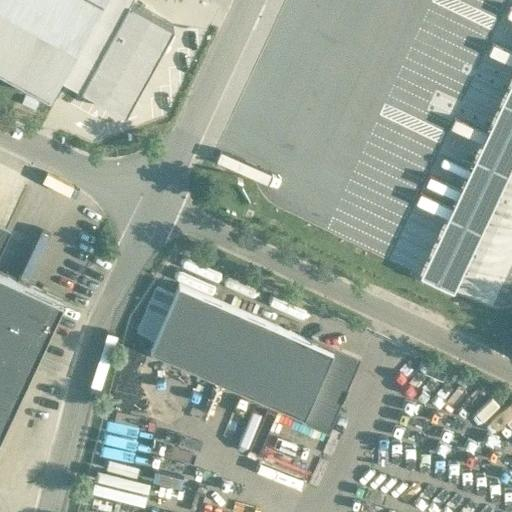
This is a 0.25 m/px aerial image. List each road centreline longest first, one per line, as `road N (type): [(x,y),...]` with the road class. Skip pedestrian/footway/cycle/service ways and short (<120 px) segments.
road 1 (unclassified): [(511,368),(152,201)]
road 2 (unclassified): [(49,511),(99,323),(152,201)]
road 3 (unclassified): [(152,201),(256,0)]
road 4 (unclassified): [(152,201),(0,129)]
